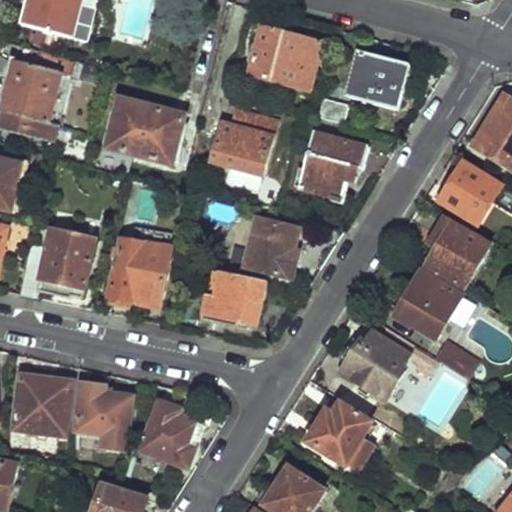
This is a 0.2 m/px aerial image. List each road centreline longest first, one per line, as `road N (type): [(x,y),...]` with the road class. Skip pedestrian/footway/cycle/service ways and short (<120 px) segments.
road 1 (residential): [(271,391),(495,42)]
road 2 (residential): [(0,322),(228,371),(271,391)]
road 3 (residential): [(337,0),(495,42)]
road 4 (residential): [(198,511),(271,391)]
